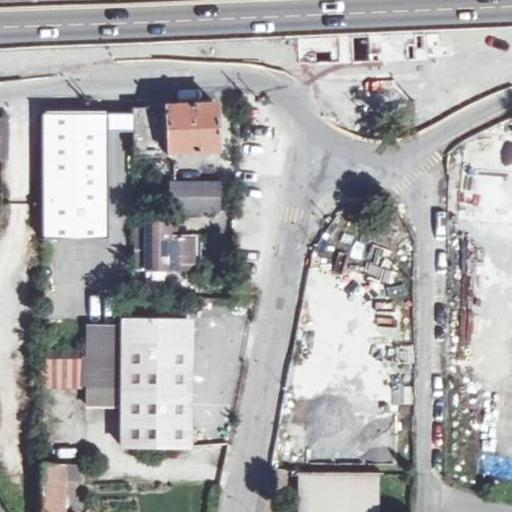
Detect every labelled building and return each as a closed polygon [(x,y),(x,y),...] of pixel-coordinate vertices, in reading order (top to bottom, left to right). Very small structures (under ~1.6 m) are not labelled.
[(373,34),(299,37),(301,67),(375,64),(373,34)] [(213,105),(164,107),(166,156),(173,156),(173,151),(215,150),(213,105)] [(130,108),(131,151),(159,150),(160,156),(166,156),(164,107),(130,108)] [(83,114),(40,114),(40,240),(105,240),(105,129),(83,129),(83,114)] [(130,114),(83,114),(83,129),(105,129),(130,129),(130,114)] [(168,210),(217,210),(217,182),(179,182),(179,165),(168,166),(168,210)] [(197,237),(173,238),(173,221),(167,221),(167,223),(144,222),(144,249),(136,249),(136,269),(197,268),(197,237)] [(121,319),(121,325),(121,408),(121,445),(188,446),(189,320),(121,319)] [(121,408),(121,325),(85,324),(84,407),(121,408)] [(84,381),(83,366),(71,365),(70,349),(39,349),(39,381),(84,381)] [(71,365),(83,366),(83,349),(70,349),(71,365)] [(58,511),(59,480),(73,480),(78,476),(79,464),(39,462),(38,511),(58,511)] [(374,511),(374,473),(298,473),(297,511),(374,511)]
